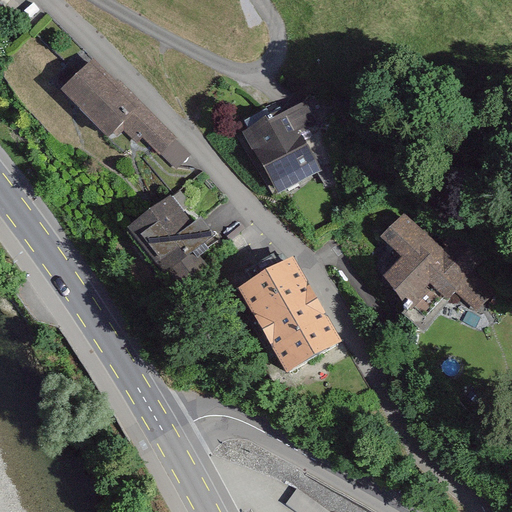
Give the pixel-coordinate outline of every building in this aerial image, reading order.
[(187,148),(103,68),(74,99),(122,148),(145,140),(172,163),(187,148)] [(329,136),(314,109),(257,139),(291,202),(333,180),(314,144),(329,136)] [(207,232),(183,206),(147,238),(187,282),(233,240),(217,223),(207,232)] [(446,243),(412,217),(386,250),(411,270),(392,294),(427,321),(463,306),(493,330),(511,306),(511,297),(488,278),(503,260),(460,226),(446,243)] [(358,364),(304,266),(259,291),(314,388),(358,364)]
